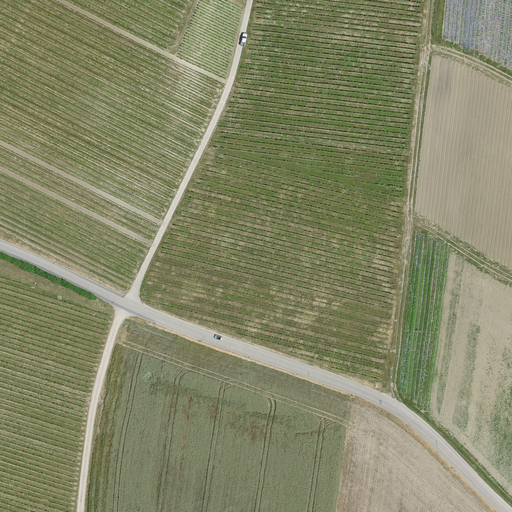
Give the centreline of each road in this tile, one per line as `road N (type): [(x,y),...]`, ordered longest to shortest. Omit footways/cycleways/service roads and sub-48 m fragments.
road 1 (unclassified): [(124,305),(392,406),(508,511)]
road 2 (unclassified): [(250,0),(226,98),(124,305)]
road 3 (track): [(124,305),(103,372),(81,511)]
road 4 (unclassified): [(0,246),(124,305)]
